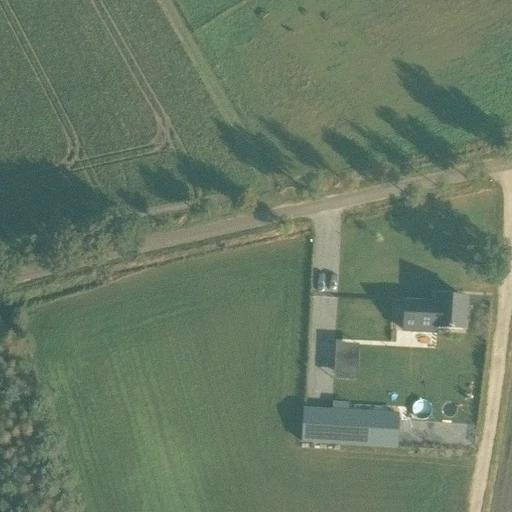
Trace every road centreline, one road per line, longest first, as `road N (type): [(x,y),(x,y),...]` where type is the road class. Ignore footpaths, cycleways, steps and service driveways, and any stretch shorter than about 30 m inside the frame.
road 1 (unclassified): [(0,280),(511,172)]
road 2 (track): [(510,172),(473,511)]
